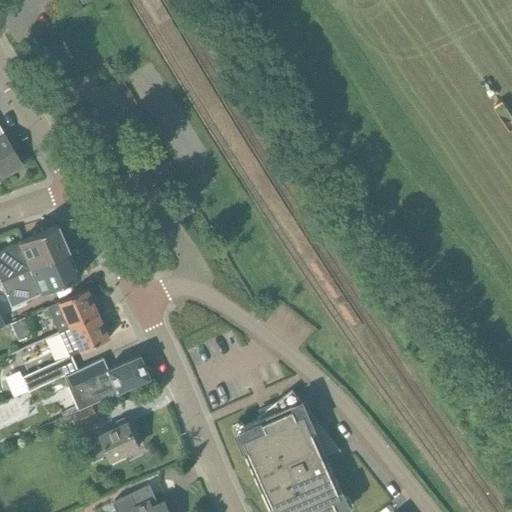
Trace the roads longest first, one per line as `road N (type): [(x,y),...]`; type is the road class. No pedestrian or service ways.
road 1 (unclassified): [(432,511),(334,395),(254,327),(190,287),(139,301)]
road 2 (residential): [(232,511),(139,301)]
road 3 (residential): [(77,189),(0,63)]
road 4 (residential): [(139,301),(77,189)]
